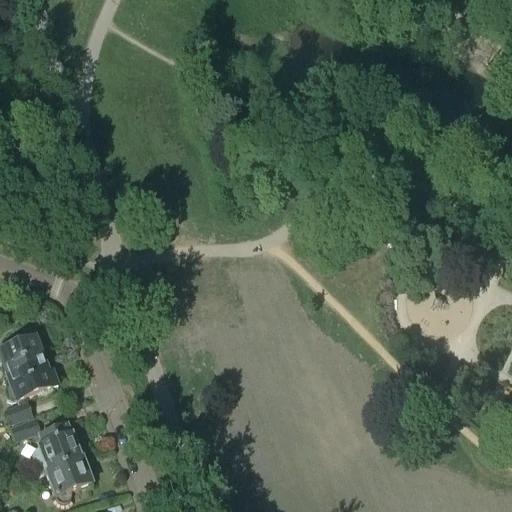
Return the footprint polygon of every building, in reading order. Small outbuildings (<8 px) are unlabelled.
[(33,343),(0,355),(0,384),(2,383),(2,382),(42,367),(33,343)] [(47,379),(42,367),(2,382),(2,383),(5,392),(3,397),(6,405),(11,407),(57,390),(52,377),(47,379)] [(10,428),(30,420),(25,408),(5,416),(10,428)] [(16,444),(38,436),(33,425),(11,433),(16,444)] [(45,476),(47,476),(79,464),(79,463),(69,439),(68,440),(65,430),(39,440),(42,449),(38,451),(38,452),(30,454),(39,479),(45,476)] [(80,463),(79,463),(79,464),(47,476),(45,476),(56,504),(57,505),(58,507),(59,508),(63,508),(65,508),(67,507),(68,506),(69,505),(70,504),(71,502),(71,499),(70,498),(70,497),(90,489),(80,463)]
